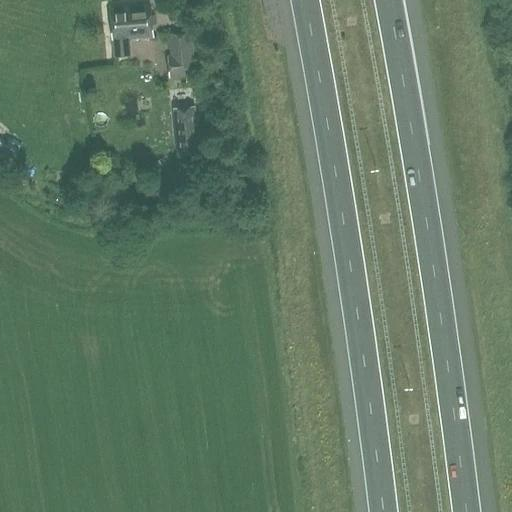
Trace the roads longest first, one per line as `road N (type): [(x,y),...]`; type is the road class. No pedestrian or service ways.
road 1 (motorway): [(473,511),(388,0)]
road 2 (motorway): [(303,0),(378,511)]
